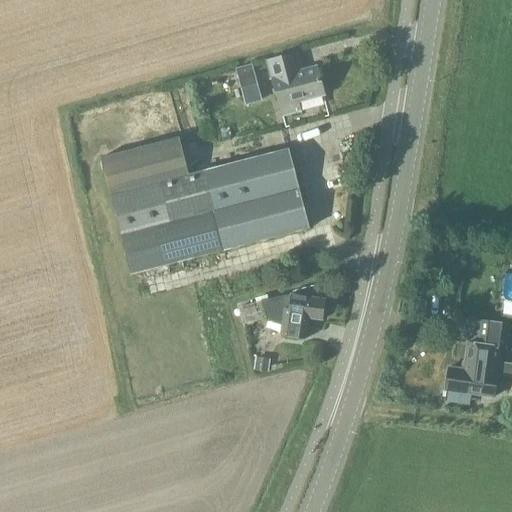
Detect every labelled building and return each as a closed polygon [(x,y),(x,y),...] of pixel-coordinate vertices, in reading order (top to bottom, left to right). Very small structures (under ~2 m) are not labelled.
[(323,97),(315,69),(296,74),(291,57),(295,56),(294,55),(266,64),(271,82),(281,118),(300,113),(297,104),(323,97)] [(235,73),(241,92),(256,87),(251,68),(235,73)] [(100,164),(132,279),(310,230),(289,152),(189,179),(179,142),(100,164)] [(425,263),(444,275),(455,257),(436,245),(425,263)] [(243,326),(267,320),(267,319),(285,314),(282,336),(305,339),(308,319),(322,321),(325,302),(288,296),(238,310),(243,326)] [(447,373),(445,392),(493,398),(494,396),(497,376),(511,377),(511,365),(503,364),(504,352),(505,348),(507,334),(508,325),(481,322),(478,346),(467,344),(466,350),(463,371),(447,369),(447,373)] [(255,359),(253,370),(266,372),(268,361),(255,359)]
